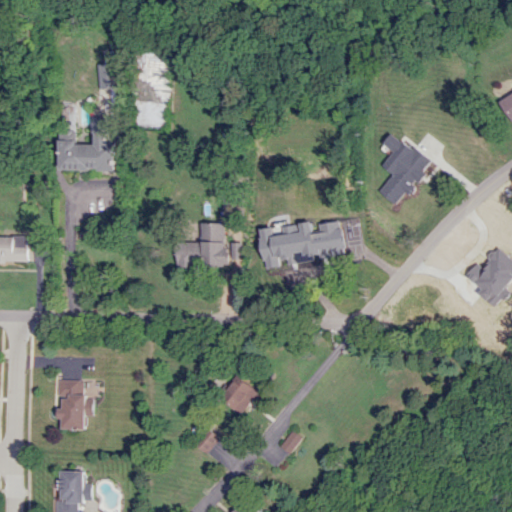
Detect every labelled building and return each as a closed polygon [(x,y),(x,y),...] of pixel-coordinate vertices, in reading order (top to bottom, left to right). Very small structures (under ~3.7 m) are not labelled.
[(122,88),(121,63),(104,64),(104,88),(122,88)] [(511,93),(498,103),(511,123),(511,93)] [(63,169),(118,170),(118,142),(114,142),(114,118),(98,118),(98,144),(80,144),(81,130),(64,130),(63,169)] [(394,204),(405,192),(407,193),(433,163),(396,132),(385,145),(393,152),(382,165),(392,173),(378,190),(394,204)] [(178,266),(227,267),(228,223),(203,222),(203,242),(178,242),(178,266)] [(0,235),(0,261),(29,261),(29,236),(0,235)] [(295,266),(330,265),(329,242),(294,244),(295,266)] [(494,306),(511,285),(511,259),(498,247),(481,268),(476,263),(466,275),(482,289),(478,293),(494,306)] [(259,390),(237,374),(221,397),(243,413),(259,390)] [(86,380),(60,379),(59,396),(62,396),(62,419),(64,419),(63,428),(86,429),(87,415),(94,415),(95,399),(85,399),(86,380)] [(219,434),(206,428),(197,447),(210,453),(219,434)] [(290,453),(301,436),(291,429),(280,446),(290,453)] [(84,470),(61,471),(62,500),(56,500),(56,511),(77,511),(77,501),(92,501),(91,483),(85,483),(84,470)]
